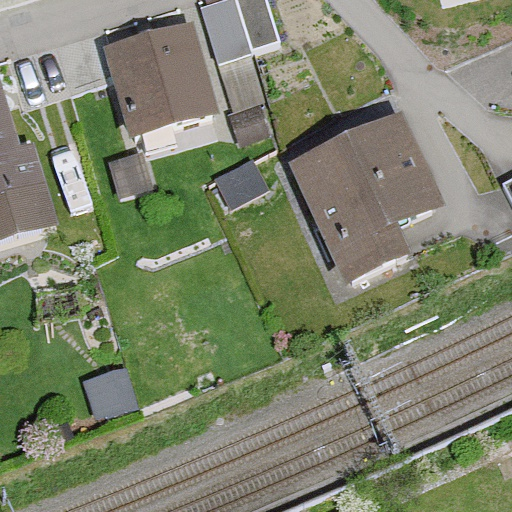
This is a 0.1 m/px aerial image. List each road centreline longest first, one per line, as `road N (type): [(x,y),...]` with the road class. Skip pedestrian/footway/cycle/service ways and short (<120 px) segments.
road 1 (residential): [(347,0),(445,105),(511,142)]
road 2 (residential): [(0,43),(136,0)]
